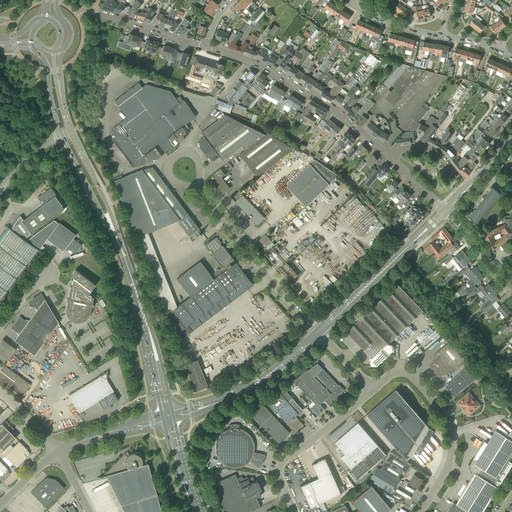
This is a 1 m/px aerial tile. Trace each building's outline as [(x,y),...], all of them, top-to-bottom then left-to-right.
[(118,5),(119,4),(120,2),(121,0),(116,0),(115,2),(111,0),(106,0),(99,8),(113,11),(118,5)] [(131,16),(136,18),(137,16),(139,13),(135,12),(143,1),(141,0),(137,0),(137,1),(128,12),(132,13),(131,16)] [(211,0),(208,5),(215,10),(219,4),(212,0),(211,0)] [(249,4),(245,0),(242,0),(240,3),(245,8),(249,4)] [(245,0),(249,4),(256,9),(258,7),(255,4),(252,1),(252,0),(245,0)] [(445,4),(440,0),(438,0),(436,2),(434,1),(433,0),(432,2),(441,9),(445,4)] [(327,9),(330,11),(334,5),(329,1),(322,11),(325,13),(327,9)] [(425,18),(423,10),(420,11),(419,8),(416,9),(417,2),(416,1),(415,4),(414,11),(416,11),(417,14),(418,20),(425,18)] [(120,2),(119,4),(118,5),(113,11),(120,13),(125,6),(120,2)] [(243,11),(245,8),(240,3),(235,8),(245,16),(246,14),(243,11)] [(400,13),(405,7),(399,3),(394,9),(400,13)] [(405,7),(400,13),(405,17),(409,11),(411,10),(414,11),(415,4),(412,3),(411,7),(407,4),(405,7)] [(492,7),(499,12),(502,8),(495,3),(492,7)] [(215,10),(208,5),(204,10),(211,15),(215,10)] [(340,8),(334,5),(330,11),(336,15),(340,8)] [(474,7),(467,5),(465,11),(473,13),(474,7)] [(511,9),(510,8),(506,5),(504,8),(503,10),(511,17),(511,9)] [(143,19),(149,9),(150,8),(147,7),(146,8),(144,7),(139,13),(137,16),(136,18),(143,20),(143,19)] [(313,16),(318,9),(316,7),(315,8),(314,7),(309,14),(313,16)] [(149,9),(143,19),(150,22),(153,18),(151,17),(155,10),(150,8),(149,9)] [(158,25),(163,26),(170,14),(171,14),(172,11),(174,9),(172,8),(171,10),(168,14),(167,15),(165,14),(163,16),(158,25)] [(345,12),(340,8),(336,15),(341,18),(345,12)] [(256,23),(264,13),(263,12),(259,9),(258,11),(251,18),(254,20),(256,22),(256,23)] [(159,12),(152,23),(158,25),(163,16),(165,14),(165,13),(161,10),(159,12)] [(170,14),(163,26),(169,28),(173,21),(170,20),(174,13),(172,11),(171,14),(170,14)] [(351,16),(345,12),(341,18),(344,20),(342,24),(344,26),(351,16)] [(256,31),(263,21),(268,15),(264,13),(256,23),(253,28),(256,31)] [(270,13),(265,19),(270,24),(276,17),(270,13)] [(499,21),(496,23),(500,29),(506,26),(500,16),(497,17),(499,21)] [(188,29),(186,27),(187,25),(187,26),(190,22),(185,18),(182,22),(175,31),(185,34),(188,29)] [(475,29),(480,22),(475,18),(470,25),(475,29)] [(174,30),(179,23),(174,20),(173,21),(169,28),(174,30)] [(216,38),(221,40),(226,24),(229,24),(229,25),(230,25),(232,23),(228,20),(225,23),(223,23),(221,31),(218,30),(216,38)] [(358,28),(361,30),(364,23),(358,20),(354,31),(356,32),(358,28)] [(204,23),(200,22),(197,25),(196,28),(198,29),(197,33),(203,35),(206,27),(203,27),(204,23)] [(485,26),(480,22),(475,29),(480,33),(485,26)] [(370,25),(364,23),(361,30),(367,32),(370,25)] [(495,33),(500,29),(496,23),(491,26),(495,33)] [(227,42),(227,41),(231,43),(234,38),(237,34),(232,32),(230,37),(228,36),(229,34),(227,33),(229,28),(230,25),(229,25),(229,24),(226,24),(221,40),(227,42)] [(272,35),(278,27),(275,25),(269,33),(272,35)] [(376,28),(370,25),(367,32),(373,35),(371,39),(376,28)] [(342,40),(347,30),(343,28),(337,37),(342,40)] [(382,30),(376,28),(371,39),(377,42),(382,30)] [(238,40),(243,34),(240,32),(237,34),(234,38),(231,43),(227,47),(235,50),(236,47),(234,46),(238,40)] [(128,37),(125,36),(123,42),(126,43),(132,45),(135,35),(129,33),(128,37)] [(390,33),(388,41),(388,40),(386,45),(393,47),(397,35),(390,33)] [(252,57),(256,51),(252,49),(253,48),(253,47),(254,45),(253,44),(258,38),(258,37),(254,35),(253,34),(251,38),(250,37),(250,38),(252,39),(248,44),(249,45),(243,53),(252,57)] [(132,45),(138,47),(138,46),(141,47),(143,41),(140,40),(141,38),(135,36),(135,35),(132,45)] [(401,44),(403,37),(397,35),(393,47),(394,47),(395,42),(401,44)] [(241,49),(236,47),(235,50),(236,51),(243,53),(249,45),(248,44),(252,39),(250,38),(250,37),(248,36),(246,39),(247,40),(246,41),(241,49)] [(409,38),(403,37),(401,44),(400,48),(398,52),(401,53),(402,49),(403,49),(404,45),(407,46),(409,38)] [(415,40),(409,38),(407,46),(406,50),(412,52),(410,58),(415,60),(417,49),(413,48),(415,40)] [(146,40),(146,42),(143,41),(141,47),(144,48),(144,49),(149,51),(152,41),(152,42),(146,40)] [(149,51),(155,52),(158,53),(160,47),(157,46),(158,43),(152,41),(149,51)] [(339,44),(328,59),(322,66),(326,69),(324,72),(323,74),(320,78),(322,81),(320,83),(318,81),(317,82),(312,88),(320,93),(323,90),(327,84),(332,78),(327,74),(329,71),(328,69),(333,63),(329,60),(330,58),(331,59),(340,49),(344,52),(349,45),(342,41),(339,45),(339,44)] [(374,49),(372,52),(377,54),(379,51),(382,42),(378,41),(375,49),(374,49)] [(429,51),(430,43),(424,42),(422,54),(424,54),(425,50),(429,51)] [(288,46),(284,51),(283,52),(287,54),(282,61),(282,62),(286,65),(289,60),(292,56),(296,50),(289,45),(288,46)] [(164,46),(163,48),(160,47),(158,53),(161,54),(167,56),(170,47),(164,46)] [(173,58),(176,59),(178,53),(175,52),(176,49),(170,47),(167,56),(173,58)] [(298,62),(307,51),(303,48),(301,50),(298,52),(296,50),(292,56),(295,59),(294,61),(295,62),(296,61),(298,62)] [(457,56),(460,57),(463,50),(456,48),(453,59),(456,60),(457,56)] [(262,61),(261,61),(262,61),(265,56),(268,57),(270,54),(262,49),(260,52),(257,50),(256,51),(252,57),(262,61)] [(465,63),(467,59),(469,52),(463,50),(460,57),(459,61),(463,62),(462,67),(464,67),(465,63)] [(302,66),(308,58),(311,54),(307,51),(298,62),(296,61),(295,62),(291,67),(290,69),(287,73),(288,74),(289,75),(290,75),(292,76),(297,69),(299,70),(296,67),(298,64),(299,65),(300,64),(302,66)] [(186,65),(190,54),(182,52),(182,53),(178,52),(175,61),(179,62),(179,63),(186,65)] [(475,54),(469,52),(467,59),(473,61),(472,64),(475,54)] [(364,62),(373,69),(379,61),(370,54),(364,62)] [(475,54),(472,64),(476,65),(475,66),(478,67),(481,55),(475,54)] [(265,56),(262,61),(273,66),(278,59),(271,55),(269,58),(268,57),(265,56)] [(221,74),(224,65),(220,64),(193,56),(186,77),(187,77),(190,79),(203,83),(204,79),(192,75),(195,68),(195,66),(221,74)] [(299,81),(311,65),(313,62),(308,58),(302,66),(305,68),(304,68),(305,69),(302,72),(299,70),(297,69),(292,76),(299,81)] [(488,66),(491,68),(495,61),(489,58),(484,69),(486,70),(488,66)] [(290,69),(291,67),(290,66),(291,63),(292,62),(291,62),(291,61),(289,60),(286,65),(282,62),(278,68),(287,73),(290,69)] [(310,78),(306,76),(309,73),(310,71),(313,73),(316,69),(316,68),(312,66),(316,61),(315,60),(313,62),(311,65),(299,81),(305,84),(305,85),(310,78)] [(500,64),(495,61),(491,68),(494,69),(489,81),(492,82),(494,78),(495,74),(497,71),(500,64)] [(409,66),(402,64),(400,64),(376,91),(385,99),(391,92),(388,89),(409,66)] [(497,71),(503,74),(507,66),(500,64),(497,71)] [(310,78),(305,85),(312,88),(317,82),(318,81),(320,78),(323,74),(324,72),(326,69),(322,66),(319,71),(316,75),(318,76),(314,81),(310,78)] [(511,70),(511,68),(507,66),(503,74),(507,75),(505,79),(507,80),(511,70)] [(247,79),(245,82),(240,87),(237,84),(224,99),(227,101),(235,104),(239,98),(246,91),(250,86),(251,85),(249,83),(256,75),(251,71),(248,73),(245,76),(247,79)] [(394,106),(398,109),(399,111),(407,102),(416,93),(423,86),(424,84),(427,81),(434,73),(426,71),(394,106)] [(256,79),(252,83),(262,92),(263,90),(269,83),(264,79),(267,76),(261,73),(256,79)] [(340,91),(345,85),(334,76),(332,78),(327,84),(329,86),(332,83),(335,85),(329,93),(323,90),(320,93),(332,101),(336,97),(340,91)] [(355,86),(355,85),(357,82),(354,80),(355,78),(352,76),(349,81),(351,83),(355,86)] [(124,120),(123,121),(120,123),(111,130),(116,136),(111,139),(133,167),(139,162),(141,164),(146,160),(148,162),(152,159),(154,161),(168,150),(186,137),(184,134),(188,132),(187,130),(189,128),(186,124),(196,117),(195,116),(196,116),(193,113),(192,112),(193,112),(190,109),(189,108),(190,108),(187,105),(186,104),(184,101),(183,100),(183,101),(179,96),(176,99),(170,91),(146,85),(142,88),(139,83),(114,101),(127,118),(126,118),(123,120),(124,120)] [(270,91),(267,89),(266,91),(263,90),(262,92),(248,108),(251,110),(264,94),(273,99),(273,98),(279,88),(273,85),(270,91)] [(359,89),(355,85),(355,86),(346,95),(340,91),(336,97),(332,101),(338,106),(341,102),(342,103),(344,100),(347,102),(354,94),(359,89)] [(279,102),(275,107),(278,109),(283,101),(281,99),(285,92),(279,88),(273,98),(279,102)] [(255,99),(249,94),(243,101),(249,106),(255,99)] [(347,102),(342,108),(347,113),(350,110),(351,109),(352,107),(354,106),(353,105),(359,99),(355,95),(355,94),(354,94),(347,102)] [(283,101),(278,109),(280,110),(282,111),(285,105),(290,109),(290,108),(296,98),(290,95),(286,102),(283,101)] [(290,108),(296,111),(296,112),(297,111),(298,109),(302,102),(296,98),(290,108)] [(357,122),(362,126),(371,116),(367,112),(374,104),(369,99),(364,105),(364,104),(361,108),(362,108),(358,113),(361,115),(359,118),(360,118),(357,122)] [(230,114),(233,106),(225,103),(217,100),(216,103),(218,104),(216,108),(223,110),(222,111),(230,114)] [(307,115),(311,107),(315,110),(324,115),(327,111),(328,110),(311,100),(308,105),(300,117),(312,124),(315,120),(307,115)] [(352,118),(361,108),(364,104),(361,101),(355,107),(354,106),(352,107),(351,109),(350,110),(347,113),(352,118)] [(441,110),(444,112),(449,105),(446,103),(441,110)] [(402,136),(402,139),(410,137),(411,142),(415,141),(413,131),(414,129),(417,131),(421,124),(419,123),(428,111),(427,111),(429,108),(429,106),(426,104),(425,104),(422,107),(422,106),(412,119),(405,132),(402,136)] [(435,131),(440,126),(439,126),(447,115),(444,113),(438,120),(434,125),(433,126),(432,125),(429,127),(421,139),(426,143),(433,145),(436,142),(430,139),(436,132),(435,131)] [(493,121),(501,127),(505,122),(497,116),(498,115),(496,113),(494,115),(493,117),(495,118),(493,120),(493,121)] [(503,113),(501,115),(499,114),(498,115),(497,116),(505,122),(508,117),(503,113)] [(200,146),(206,155),(245,125),(225,115),(202,132),(205,136),(198,141),(201,145),(200,146)] [(365,128),(370,133),(377,125),(374,123),(378,119),(375,117),(365,128)] [(421,124),(417,131),(423,134),(426,130),(427,130),(428,127),(429,127),(432,125),(433,126),(434,125),(438,120),(432,117),(429,117),(424,125),(421,124)] [(326,129),(329,131),(335,124),(329,119),(322,129),(324,131),(326,129)] [(501,127),(493,121),(491,124),(490,125),(492,127),(498,131),(501,127)] [(498,131),(492,127),(490,125),(491,124),(489,123),(487,124),(489,126),(487,129),(486,129),(484,131),(491,137),(493,135),(494,136),(498,131)] [(341,129),(335,124),(329,131),(332,134),(330,136),(333,139),(341,129)] [(377,125),(370,133),(375,137),(381,131),(382,130),(385,126),(383,124),(379,129),(376,127),(377,125)] [(265,135),(245,125),(206,155),(208,158),(210,157),(214,161),(220,157),(223,160),(242,146),(245,150),(265,135)] [(444,146),(452,134),(447,130),(439,142),(437,140),(436,142),(433,145),(445,153),(448,149),(444,146)] [(341,147),(352,135),(347,131),(341,138),(343,139),(339,144),(341,147)] [(383,132),(381,131),(375,137),(376,138),(385,142),(388,134),(383,132)] [(268,133),(265,135),(245,150),(240,154),(257,177),(294,149),(268,133)] [(459,134),(457,137),(448,149),(445,153),(451,161),(455,157),(456,156),(465,144),(466,144),(465,143),(461,140),(463,137),(459,134)] [(356,139),(352,135),(341,147),(344,149),(346,146),(348,148),(351,146),(356,139)] [(478,145),(479,144),(485,149),(490,143),(483,138),(481,136),(475,143),(478,145)] [(411,144),(411,142),(410,137),(402,139),(399,139),(393,146),(411,144)] [(333,145),(336,142),(336,141),(334,139),(325,149),(328,151),(333,145)] [(459,163),(455,157),(451,161),(459,171),(464,166),(464,165),(469,159),(470,158),(475,151),(479,147),(478,146),(478,145),(475,143),(475,144),(469,139),(466,144),(465,144),(471,149),(459,163)] [(362,144),(356,150),(356,151),(362,155),(367,149),(362,144)] [(349,159),(354,154),(356,151),(356,150),(352,147),(345,155),(349,159)] [(477,153),(476,152),(475,151),(470,158),(474,162),(478,157),(475,154),(477,153)] [(343,153),(337,159),(340,161),(345,155),(343,153)] [(373,154),(367,161),(372,166),(377,160),(375,158),(376,157),(373,154)] [(306,207),(338,176),(339,176),(325,166),(320,163),(315,159),(287,186),(306,207)] [(357,168),(359,170),(361,168),(365,163),(363,161),(359,165),(357,168)] [(472,171),(477,164),(474,162),(468,169),(464,166),(459,171),(467,177),(472,171)] [(369,187),(379,175),(384,178),(388,174),(386,172),(389,169),(384,165),(382,166),(381,165),(377,171),(374,169),(368,176),(369,177),(364,183),(369,187)] [(177,221),(189,237),(199,229),(168,188),(152,167),(142,170),(114,181),(136,237),(177,221)] [(221,169),(214,174),(218,180),(222,177),(225,175),(221,169)] [(218,180),(214,183),(215,186),(217,185),(223,194),(230,188),(222,177),(218,180)] [(391,192),(393,194),(398,190),(395,188),(399,184),(395,180),(388,187),(392,190),(391,192)] [(492,187),(481,202),(488,207),(500,193),(492,187)] [(43,206),(42,206),(52,218),(64,209),(56,198),(58,197),(51,188),(37,198),(41,202),(42,201),(43,203),(42,203),(43,206)] [(390,198),(396,204),(407,192),(403,188),(400,192),(398,190),(393,194),(393,195),(390,198)] [(411,196),(407,192),(396,204),(397,203),(401,207),(403,205),(406,207),(411,201),(408,199),(411,196)] [(243,195),(235,202),(257,226),(265,218),(243,195)] [(488,207),(481,202),(470,216),(477,222),(488,207)] [(406,220),(403,225),(408,227),(410,225),(411,223),(419,208),(413,205),(409,214),(408,217),(409,217),(407,221),(406,220)] [(32,233),(52,218),(42,206),(23,220),(20,216),(12,228),(26,238),(30,234),(29,233),(30,232),(32,233)] [(419,208),(411,223),(415,225),(417,221),(418,218),(421,219),(425,211),(419,208)] [(511,218),(507,219),(505,224),(496,228),(484,233),(491,249),(504,243),(511,232),(511,218)] [(66,248),(69,249),(69,251),(71,252),(73,252),(75,254),(82,245),(73,239),(76,235),(59,222),(58,224),(54,220),(28,240),(40,248),(47,239),(64,251),(66,248)] [(393,225),(390,228),(398,237),(401,234),(398,230),(401,228),(395,222),(393,225)] [(0,303),(40,251),(7,227),(0,236),(0,303)] [(445,228),(441,231),(449,243),(453,240),(445,228)] [(257,242),(262,248),(264,246),(271,240),(265,234),(257,242)] [(212,275),(212,276),(214,278),(228,268),(231,266),(229,263),(234,259),(223,245),(221,246),(219,243),(221,242),(216,236),(205,244),(206,245),(210,250),(215,256),(214,256),(223,267),(222,268),(222,267),(212,275)] [(460,249),(456,244),(457,244),(453,240),(449,243),(440,249),(440,250),(435,253),(436,255),(434,256),(437,260),(439,259),(443,256),(442,255),(452,248),(455,252),(460,249)] [(429,245),(434,252),(435,253),(440,250),(440,249),(434,241),(429,245)] [(434,252),(429,245),(425,248),(430,255),(434,252)] [(455,256),(453,258),(452,258),(453,258),(457,264),(467,256),(462,250),(455,256)] [(446,260),(443,262),(445,265),(448,262),(450,260),(453,258),(452,258),(453,258),(451,256),(446,260)] [(467,256),(457,264),(461,269),(464,267),(471,261),(467,256)] [(190,297),(214,278),(212,276),(211,276),(200,261),(177,279),(190,297)] [(247,285),(248,286),(251,283),(237,264),(236,262),(231,266),(228,268),(214,278),(190,297),(166,315),(169,322),(170,322),(178,332),(238,286),(238,285),(240,284),(242,287),(240,289),(241,291),(246,287),(245,287),(247,285)] [(475,267),(466,274),(470,280),(480,272),(475,267)] [(453,280),(459,276),(464,272),(462,269),(457,273),(456,272),(450,277),(453,280)] [(66,301),(67,301),(66,308),(66,311),(66,312),(66,313),(66,314),(67,317),(69,319),(71,321),(73,322),(74,322),(76,323),(77,323),(78,323),(80,323),(82,322),(84,321),(87,319),(88,319),(90,316),(90,314),(93,298),(91,297),(92,296),(91,295),(90,295),(89,295),(88,294),(95,284),(75,270),(71,275),(74,277),(72,287),(70,286),(68,299),(67,299),(65,301),(66,301)] [(473,284),(471,286),(465,291),(468,295),(477,288),(474,285),(484,277),(480,272),(470,280),(473,284)] [(489,283),(483,289),(481,291),(485,295),(485,296),(493,289),(489,283)] [(390,345),(389,344),(420,313),(423,311),(398,284),(384,297),(347,332),(364,350),(370,357),(370,360),(371,360),(371,366),(377,366),(393,351),(393,345),(390,345)] [(479,291),(477,288),(468,295),(467,296),(470,299),(475,295),(475,294),(479,291)] [(498,294),(493,289),(485,296),(489,301),(482,307),(485,310),(491,305),(493,303),(490,300),(498,294)] [(32,316),(53,331),(59,323),(45,300),(41,293),(33,298),(29,303),(37,310),(32,316)] [(505,317),(511,312),(504,303),(495,310),(491,305),(485,310),(484,311),(489,317),(491,315),(492,316),(499,310),(505,317)] [(44,343),(53,331),(32,316),(28,323),(20,316),(15,322),(44,343)] [(511,321),(507,326),(505,323),(500,328),(503,332),(508,328),(509,330),(511,326),(511,321)] [(35,355),(44,343),(15,322),(11,328),(19,334),(14,340),(35,355)] [(492,337),(489,340),(491,342),(498,335),(496,333),(492,337)] [(30,385),(18,376),(3,364),(7,359),(8,360),(13,353),(24,361),(27,357),(3,339),(0,342),(0,378),(11,386),(10,387),(21,398),(28,391),(27,390),(30,385)] [(444,380),(467,360),(450,341),(435,355),(438,358),(430,365),(430,367),(432,369),(434,369),(434,371),(436,373),(438,373),(437,375),(439,377),(441,377),(444,380)] [(197,359),(186,364),(196,390),(208,386),(197,359)] [(324,409),(320,404),(324,400),(329,405),(344,390),(339,385),(338,385),(335,382),(335,383),(317,364),(309,371),(307,369),(293,381),(315,404),(310,408),(318,416),(318,415),(324,409)] [(454,398),(479,377),(469,365),(460,373),(444,387),(454,398)] [(114,392),(103,374),(69,395),(79,413),(98,401),(103,409),(118,400),(113,392),(114,392)] [(287,423),(286,424),(294,433),(303,425),(295,416),(302,410),(283,389),(279,392),(266,403),(276,413),(277,412),(287,423)] [(382,401),(367,414),(367,415),(407,460),(415,453),(419,455),(435,430),(429,426),(396,389),(382,401)] [(475,408),(472,404),(475,401),(469,394),(458,403),(463,407),(466,409),(465,410),(469,414),(475,408)] [(299,400),(304,406),(307,404),(301,397),(299,400)] [(289,433),(272,414),(263,405),(252,412),(255,417),(253,418),(260,425),(278,444),(289,433)] [(16,438),(10,432),(14,429),(5,420),(0,425),(0,449),(1,449),(3,451),(16,438)] [(357,480),(386,454),(358,422),(335,442),(345,454),(342,457),(352,469),(348,471),(357,480)] [(250,460),(259,468),(263,462),(264,461),(265,454),(254,452),(254,451),(254,450),(254,449),(254,448),(254,447),(254,446),(254,445),(254,444),(254,443),(254,442),(253,440),(252,439),(252,438),(252,437),(250,436),(250,435),(249,434),(248,433),(247,432),(246,432),(245,431),(243,430),(242,429),(241,429),(240,429),(239,428),(240,425),(235,424),(229,425),(230,428),(229,429),(227,429),(226,430),(224,431),(223,431),(222,432),(221,433),(220,434),(219,435),(218,436),(218,437),(217,438),(216,440),(216,441),(215,442),(215,444),(215,445),(215,446),(215,447),(215,448),(215,450),(215,451),(215,452),(216,453),(216,454),(216,455),(217,456),(217,457),(218,458),(219,459),(219,460),(220,461),(221,462),(222,463),(224,464),(225,465),(227,466),(228,466),(230,467),(231,467),(232,467),(234,467),(235,467),(237,467),(238,467),(239,467),(240,467),(241,466),(242,466),(244,465),(245,465),(246,464),(247,463),(248,463),(249,462),(249,461),(250,460)] [(471,470),(476,473),(456,505),(468,511),(483,511),(511,466),(511,430),(506,437),(496,430),(478,459),(473,460),(470,465),(471,470)] [(19,441),(5,456),(17,468),(27,457),(29,455),(29,452),(27,451),(28,450),(19,441)] [(412,464),(391,452),(380,469),(398,479),(403,471),(406,473),(412,464)] [(105,474),(123,511),(161,511),(157,495),(148,464),(142,465),(142,464),(143,463),(143,462),(142,461),(142,460),(142,459),(141,458),(140,457),(140,456),(139,456),(138,455),(137,454),(136,454),(135,454),(133,454),(132,454),(131,454),(130,455),(129,455),(128,456),(127,457),(124,454),(105,474)] [(341,492),(323,454),(309,461),(317,478),(309,482),(319,504),(341,492)] [(0,481),(1,483),(10,474),(6,470),(7,469),(0,461),(0,481)] [(380,469),(377,467),(370,480),(391,493),(399,480),(398,479),(380,469)] [(212,485),(221,511),(248,511),(251,511),(260,507),(256,498),(261,496),(259,491),(261,490),(257,480),(254,481),(252,477),(248,479),(247,477),(243,479),(241,476),(237,479),(235,474),(212,485)] [(422,479),(414,474),(409,483),(418,488),(421,484),(420,483),(422,479)] [(31,492),(45,507),(64,488),(57,480),(56,481),(55,480),(54,480),(53,480),(53,479),(52,480),(51,479),(51,480),(50,479),(49,479),(48,478),(48,479),(47,478),(46,479),(45,478),(31,492)] [(319,504),(309,482),(300,485),(310,507),(319,504)] [(387,511),(391,509),(372,486),(353,502),(361,511),(387,511)] [(468,511),(456,505),(453,503),(447,511),(468,511)]
